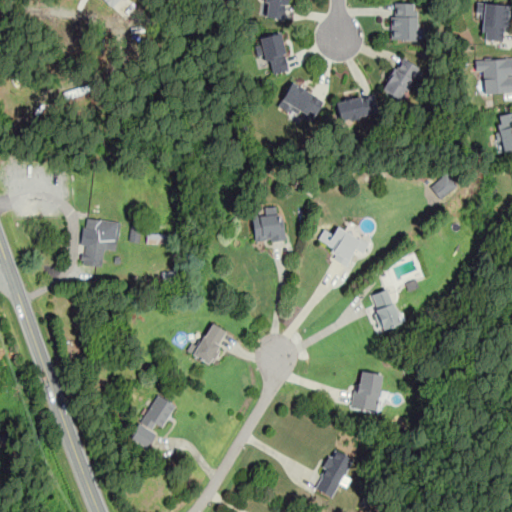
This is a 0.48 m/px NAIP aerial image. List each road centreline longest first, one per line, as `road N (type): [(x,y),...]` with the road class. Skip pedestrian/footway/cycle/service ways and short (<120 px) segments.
road 1 (secondary): [(0,246),(98,511)]
road 2 (residential): [(192,511),(269,395),(275,354)]
